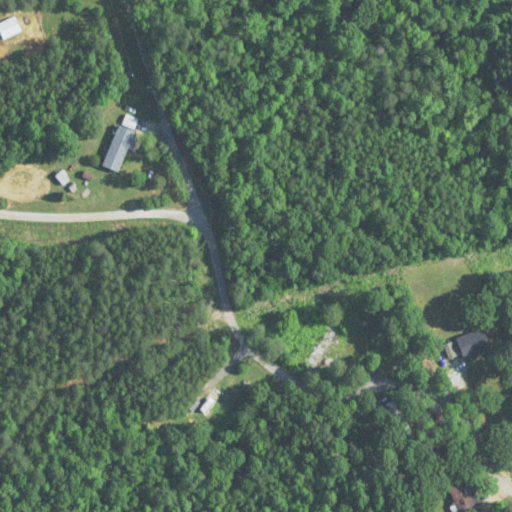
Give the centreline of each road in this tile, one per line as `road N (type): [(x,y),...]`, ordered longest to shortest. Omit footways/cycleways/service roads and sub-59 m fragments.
road 1 (residential): [(211,243),(135,0)]
road 2 (residential): [(380,386),(315,391),(259,353),(227,305),(211,243)]
road 3 (residential): [(202,213),(0,207)]
road 4 (residential): [(511,487),(488,464),(451,402),(424,388),(380,386)]
